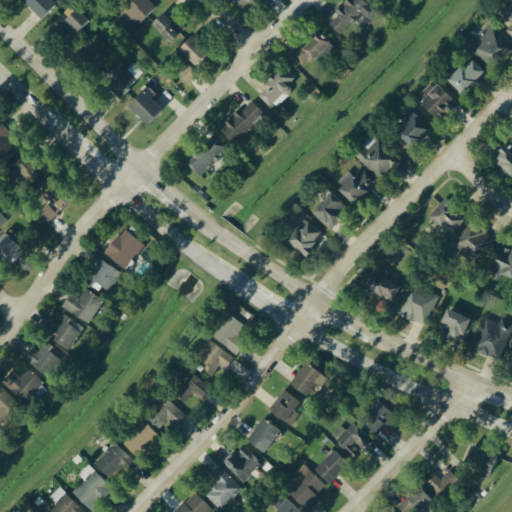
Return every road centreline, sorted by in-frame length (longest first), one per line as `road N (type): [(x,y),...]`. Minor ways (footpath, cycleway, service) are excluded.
road 1 (residential): [(317,300),(511,95)]
road 2 (residential): [(136,511),(240,404),(297,328)]
road 3 (secondary): [(297,328),(511,435)]
road 4 (residential): [(140,165),(306,0)]
road 5 (secondary): [(140,165),(0,26)]
road 6 (residential): [(0,337),(116,189)]
road 7 (residential): [(351,511),(478,381)]
road 8 (secondary): [(116,189),(242,287)]
road 9 (secondary): [(317,300),(192,210)]
